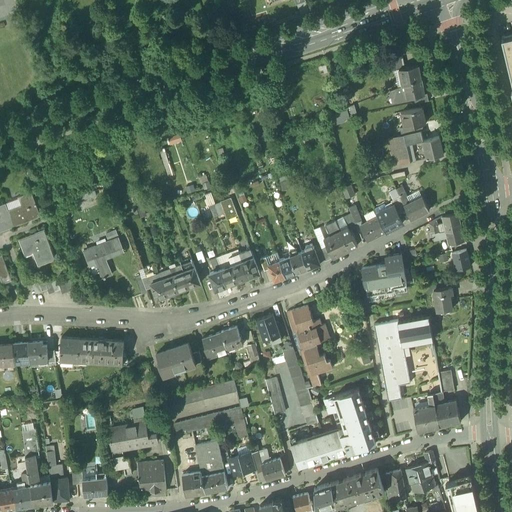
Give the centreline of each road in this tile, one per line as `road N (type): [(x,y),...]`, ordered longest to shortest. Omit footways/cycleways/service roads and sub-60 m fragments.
road 1 (residential): [(0,315),(199,317),(294,288),(440,209)]
road 2 (primary): [(416,0),(0,136)]
road 3 (residential): [(128,511),(239,500),(447,440),(490,437)]
road 4 (secondary): [(492,187),(490,437)]
road 5 (secondary): [(439,0),(492,187)]
